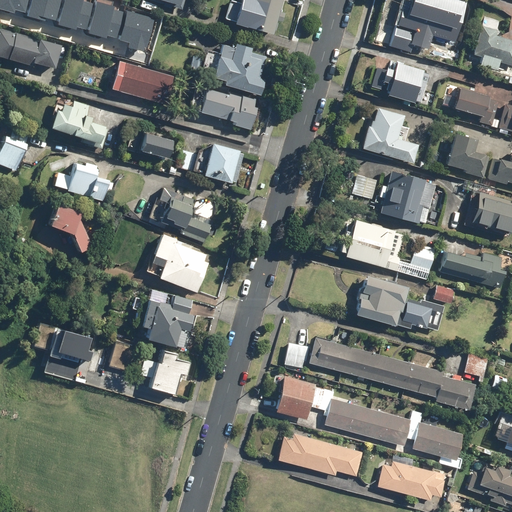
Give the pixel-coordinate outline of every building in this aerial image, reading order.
[(0,0),(0,9),(14,13),(16,8),(25,11),(27,0),(0,0)] [(32,0),(28,16),(47,21),(48,16),(57,19),(62,0),(32,0)] [(64,0),(58,24),(77,30),(78,25),(87,28),(94,3),(85,1),(85,0),(64,0)] [(98,0),(96,0),(88,33),(107,38),(108,33),(117,36),(124,11),(115,9),(117,5),(98,0)] [(149,0),(179,8),(180,0),(149,0)] [(280,0),(243,0),(236,23),(270,34),(280,0)] [(400,0),(392,26),(397,27),(392,44),(411,50),(414,40),(426,44),(430,34),(453,41),(465,2),(459,0),(400,0)] [(127,46),(147,52),(157,18),(128,10),(120,39),(129,42),(127,46)] [(499,31),(481,25),(472,53),(482,56),(479,64),(497,70),(500,61),(511,65),(511,39),(497,35),(499,31)] [(59,44),(0,27),(0,57),(28,65),(29,62),(52,68),(59,44)] [(234,42),(229,58),(217,55),(211,76),(224,80),(223,84),(259,94),(263,80),(253,77),(259,58),(248,55),(250,47),(234,42)] [(172,75),(117,60),(109,88),(164,103),(172,75)] [(423,70),(396,61),(393,69),(386,67),(382,80),(391,83),(387,94),(414,102),(414,100),(419,102),(428,73),(422,71),(423,70)] [(257,100),(204,85),(197,111),(232,121),(231,124),(249,129),(257,100)] [(489,95),(459,86),(453,106),(482,115),(480,122),(489,125),(496,101),(488,98),(489,95)] [(58,111),(55,109),(49,127),(97,143),(103,125),(88,120),(86,128),(79,125),(86,105),(71,100),(69,105),(61,102),(58,111)] [(511,105),(504,104),(497,127),(508,131),(510,124),(511,125),(511,105)] [(371,125),(367,124),(361,148),(412,162),(418,143),(397,138),(404,114),(376,107),(371,125)] [(6,136),(1,134),(0,137),(0,165),(11,170),(23,143),(21,142),(24,135),(9,128),(6,136)] [(171,140),(144,132),(139,149),(166,157),(171,140)] [(477,138),(455,132),(445,164),(462,168),(461,171),(482,177),(488,155),(473,151),(477,138)] [(238,150),(210,142),(201,174),(229,182),(238,150)] [(193,153),(178,149),(173,166),(189,170),(193,153)] [(511,153),(509,162),(494,157),(487,179),(504,184),(506,180),(511,182),(511,153)] [(96,169),(71,161),(62,188),(99,201),(106,179),(94,175),(96,169)] [(425,179),(391,169),(378,212),(416,223),(422,204),(418,203),(425,179)] [(376,179),(355,174),(349,193),(370,199),(376,179)] [(511,224),(511,200),(479,190),(469,222),(509,234),(511,224)] [(182,201),(167,195),(157,221),(178,229),(176,234),(201,243),(208,224),(187,216),(193,199),(184,196),(182,201)] [(79,211),(54,202),(45,223),(69,232),(77,250),(88,246),(76,217),(79,211)] [(400,231),(354,219),(343,256),(396,271),(400,256),(394,255),(400,231)] [(204,253),(172,241),(174,238),(160,232),(152,254),(164,258),(156,276),(195,291),(207,262),(202,260),(204,253)] [(434,248),(414,243),(408,265),(427,271),(434,248)] [(478,260),(445,251),(441,266),(483,278),(481,284),(496,288),(504,258),(481,252),(478,260)] [(408,285),(366,274),(354,313),(394,325),(398,309),(401,310),(408,285)] [(452,288),(435,283),(428,306),(445,311),(452,288)] [(169,307),(155,303),(145,338),(174,346),(179,328),(188,331),(193,313),(187,312),(191,299),(173,294),(169,307)] [(459,320),(443,316),(439,335),(454,339),(459,320)] [(86,337),(56,331),(47,373),(73,379),(76,367),(84,368),(88,351),(83,350),(86,337)] [(441,370),(314,336),(307,362),(433,396),(432,400),(467,410),(474,384),(440,375),(441,370)] [(138,347),(112,340),(105,368),(131,375),(138,347)] [(305,347),(287,342),(282,366),(300,370),(305,347)] [(176,353),(162,349),(159,361),(156,361),(149,386),(154,388),(151,400),(169,405),(172,393),(175,394),(181,372),(186,373),(188,363),(174,359),(176,353)] [(487,356),(467,352),(463,371),(483,375),(487,356)] [(506,379),(495,374),(489,387),(500,392),(506,379)] [(315,383),(283,375),(274,411),(305,419),(315,383)] [(409,418),(331,397),(324,424),(401,445),(409,418)] [(459,433),(416,421),(408,448),(452,459),(459,433)] [(511,424),(507,423),(502,440),(511,443),(511,424)] [(292,438),(284,436),(278,459),(335,475),(337,470),(356,475),(363,452),(293,433),(292,438)] [(389,466),(382,464),(376,486),(426,499),(427,493),(436,495),(440,478),(432,476),(433,471),(390,460),(389,466)] [(507,469),(485,462),(481,473),(472,470),(466,488),(489,496),(488,499),(511,507),(511,474),(506,473),(507,469)]
